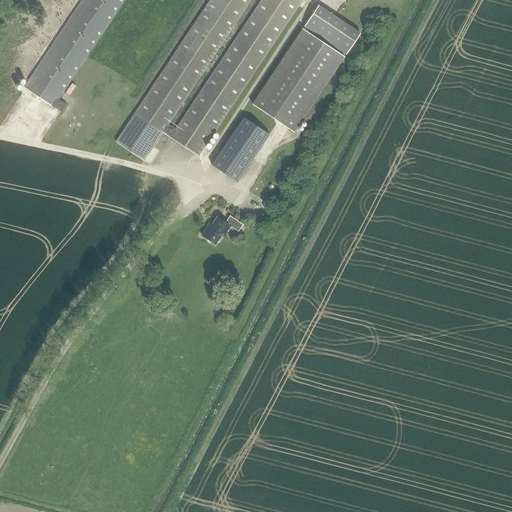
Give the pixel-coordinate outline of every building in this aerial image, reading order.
[(83,0),(25,88),(61,112),(66,104),(57,98),(122,0),(83,0)] [(263,0),(176,131),(168,126),(251,0),(212,0),(136,115),(134,114),(115,142),(144,161),(162,133),(199,157),(302,2),(299,0),(263,0)] [(345,56),(360,34),(318,5),(303,27),(345,56)] [(294,133),(314,104),(344,58),(303,31),(253,105),(294,133)] [(238,183),(270,135),(244,117),(211,165),(238,183)] [(239,233),(244,226),(230,217),(226,224),(217,218),(211,226),(209,225),(201,237),(215,246),(223,235),(225,236),(231,228),(239,233)]
